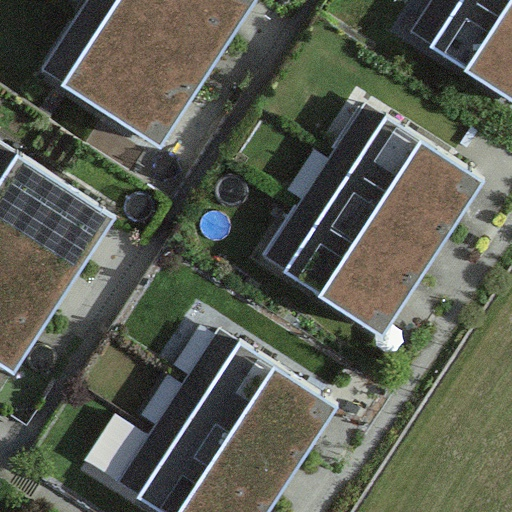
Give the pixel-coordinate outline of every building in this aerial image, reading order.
[(19,55),(160,145),(195,89),(55,0),(19,55)] [(55,0),(196,89),(231,34),(177,0),(55,0)] [(177,0),(231,34),(252,0),(177,0)] [(398,0),(391,11),(511,87),(511,10),(496,0),(398,0)] [(511,0),(497,0),(511,9),(511,0)] [(312,121),(452,211),(487,155),(347,66),(312,121)] [(276,177),(417,266),(452,211),(311,121),(276,177)] [(0,209),(80,261),(115,206),(0,132),(0,209)] [(240,232),(381,321),(416,266),(276,177),(240,232)] [(0,287),(44,316),(80,261),(0,210),(0,287)] [(0,365),(9,371),(44,316),(0,288),(0,365)] [(164,358),(305,447),(340,392),(200,303),(164,358)] [(129,413),(269,503),(305,447),(164,358),(129,413)] [(93,468),(161,511),(263,511),(269,503),(129,413),(93,468)]
